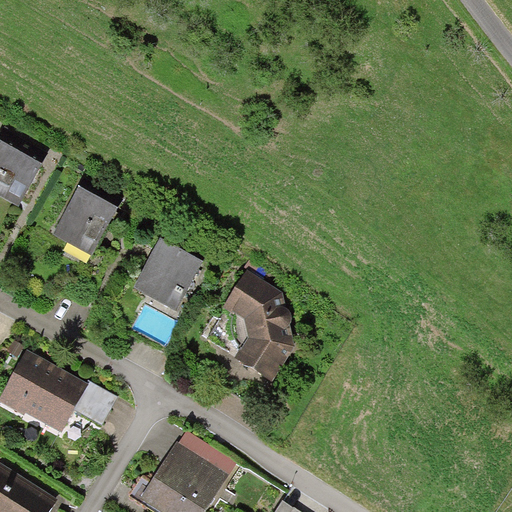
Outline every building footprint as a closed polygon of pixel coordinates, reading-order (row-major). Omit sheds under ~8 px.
[(42,163),(0,139),(0,195),(19,206),(42,163)] [(118,206),(79,185),(53,233),(92,254),(118,206)] [(204,260),(160,237),(133,287),(176,311),(204,260)] [(282,292),(246,269),(223,307),(245,318),(249,338),(235,358),(272,380),(295,345),(290,323),(291,321),(292,319),(292,316),(291,313),(290,310),(288,309),(286,308),(282,292)] [(25,346),(14,339),(7,351),(18,357),(25,346)] [(87,383),(28,350),(0,399),(0,401),(24,415),(26,413),(62,433),(75,410),(89,384),(87,383)] [(89,380),(87,383),(89,384),(75,410),(103,425),(119,396),(89,380)] [(187,431),(179,443),(229,475),(237,463),(187,431)] [(179,443),(177,442),(140,498),(161,511),(205,511),(229,475),(179,443)] [(48,511),(57,499),(1,463),(0,464),(0,511),(48,511)] [(154,511),(161,511),(140,498),(152,480),(143,474),(129,496),(154,511)] [(290,511),(293,507),(283,500),(274,511),(290,511)]
